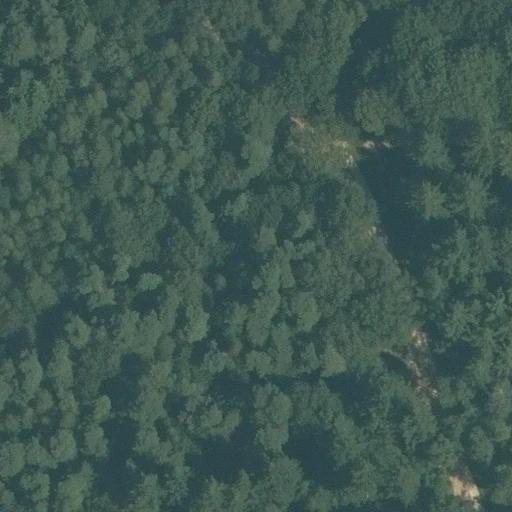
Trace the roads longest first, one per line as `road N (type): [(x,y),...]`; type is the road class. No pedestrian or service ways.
road 1 (track): [(335,167),(383,266),(467,511)]
road 2 (track): [(181,0),(281,95),(335,167)]
road 3 (track): [(0,184),(65,105),(89,37),(90,0)]
road 4 (track): [(335,167),(372,139),(511,137)]
